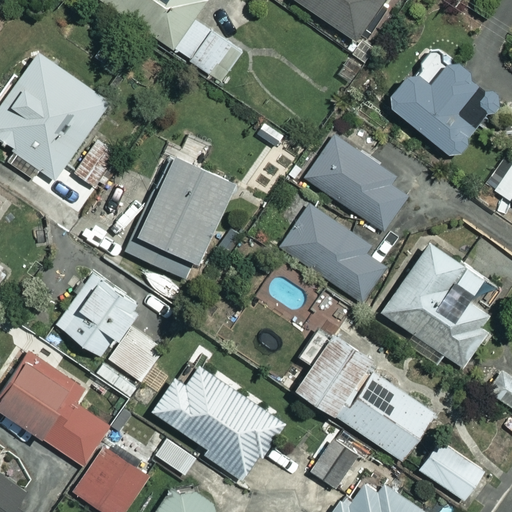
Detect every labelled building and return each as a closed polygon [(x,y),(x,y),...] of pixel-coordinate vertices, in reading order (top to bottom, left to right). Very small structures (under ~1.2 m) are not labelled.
[(106,0),(221,79),(242,49),(192,14),(202,0),(106,0)] [(381,0),(296,0),(355,39),(381,0)] [(108,98),(36,45),(0,93),(0,135),(14,146),(6,157),(31,175),(39,165),(53,176),(64,161),(99,187),(123,153),(87,127),(108,98)] [(498,94),(449,52),(427,78),(410,64),(384,95),(451,151),(498,94)] [(413,186),(332,130),(303,173),(384,229),(413,186)] [(299,146),(281,133),(266,155),(273,160),(253,186),(264,194),(299,146)] [(232,174),(171,145),(124,246),(185,275),(232,174)] [(371,241),(309,198),(278,242),(362,299),(385,265),(364,250),(371,241)] [(481,271),(427,235),(379,306),(460,362),(493,314),(465,295),(481,271)] [(139,302),(92,269),(56,319),(103,353),(139,302)] [(371,352),(318,316),(295,350),(307,359),(292,381),(402,456),(434,410),(364,361),(371,352)] [(163,346),(130,322),(95,371),(128,395),(163,346)] [(80,384),(27,346),(0,383),(0,401),(79,459),(106,421),(72,396),(80,384)] [(282,420),(198,363),(184,384),(172,376),(152,406),(206,443),(202,448),(243,477),(282,420)] [(511,373),(498,364),(483,386),(511,404),(511,373)] [(365,451),(335,428),(308,465),(337,487),(365,451)] [(196,453),(166,433),(154,451),(183,471),(196,453)] [(482,466),(436,435),(417,465),(462,495),(482,466)] [(120,511),(151,467),(107,437),(74,486),(112,511),(120,511)] [(428,511),(359,464),(325,511),(428,511)] [(0,511),(39,511),(43,507),(0,477),(0,511)] [(209,511),(166,483),(146,511),(209,511)]
